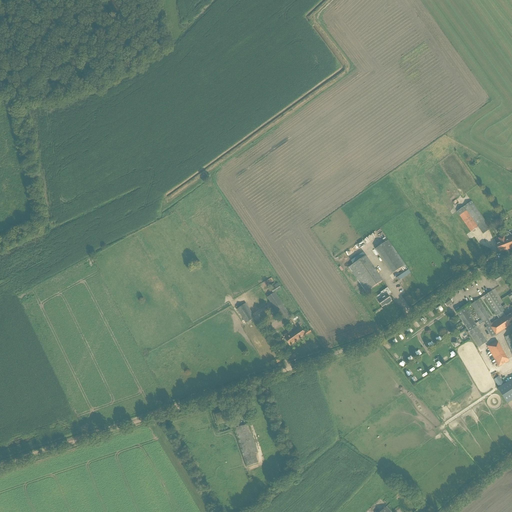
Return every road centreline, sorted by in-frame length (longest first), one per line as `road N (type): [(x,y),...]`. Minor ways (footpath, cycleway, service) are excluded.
road 1 (track): [(0,464),(285,369)]
road 2 (unclassified): [(285,369),(378,336),(455,281),(507,258)]
